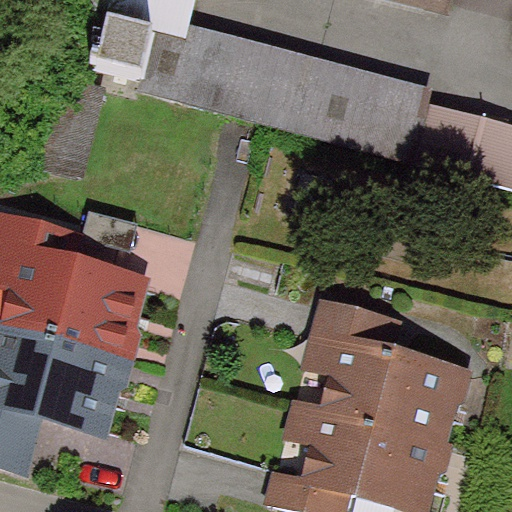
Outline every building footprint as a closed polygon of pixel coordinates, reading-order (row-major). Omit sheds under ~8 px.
[(449,0),(452,0),(451,0),(82,0),(67,63),(163,86),(173,44),(135,35),(139,18),(197,32),(204,0),(449,0)] [(428,100),(191,41),(175,103),(413,162),(426,109),(428,100)] [(511,130),(426,109),(413,162),(511,187),(511,130)] [(0,253),(26,260),(75,272),(83,240),(5,220),(0,241),(0,253)] [(26,260),(7,333),(117,361),(136,288),(75,272),(26,260)] [(347,346),(395,359),(403,331),(325,309),(317,337),(347,346)] [(7,333),(0,359),(0,406),(41,417),(98,432),(117,361),(7,333)] [(347,346),(327,413),(438,444),(457,378),(395,359),(347,346)] [(0,461),(28,469),(41,417),(0,406),(0,461)] [(327,413),(306,484),(352,497),(402,511),(417,511),(438,444),(327,413)] [(298,511),(348,511),(352,497),(306,484),(277,476),(269,504),(298,511)]
